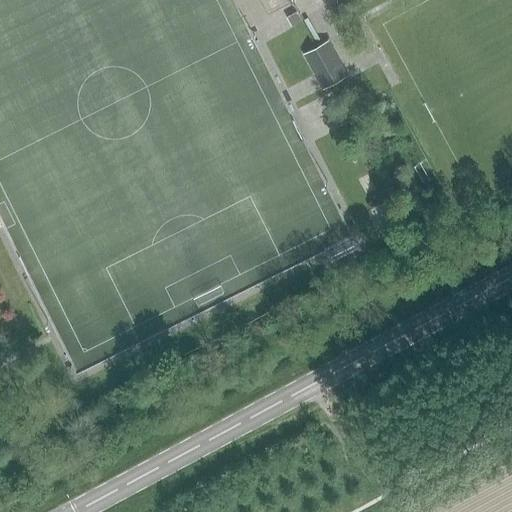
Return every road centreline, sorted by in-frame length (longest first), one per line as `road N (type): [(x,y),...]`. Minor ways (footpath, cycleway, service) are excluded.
road 1 (secondary): [(74,511),(511,276)]
road 2 (track): [(312,384),(382,497)]
